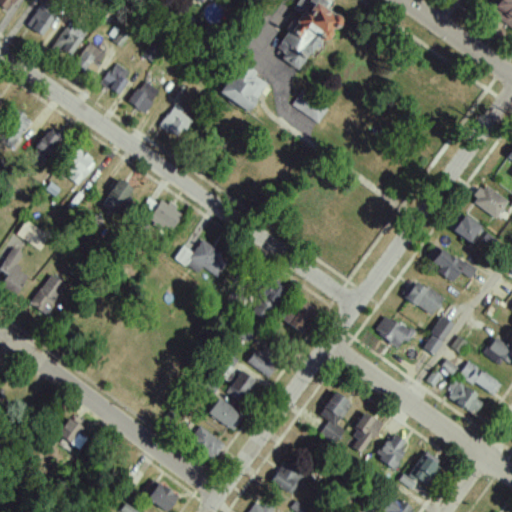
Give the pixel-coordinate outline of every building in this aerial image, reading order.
[(13,0),(0,0),(0,7),(7,11),(13,0)] [(315,40),(323,44),(338,20),(320,9),(325,2),(321,0),(305,0),(275,50),(280,53),(277,59),(296,71),(315,40)] [(511,0),(495,0),(487,12),(511,31),(511,0)] [(24,26),(40,36),(52,18),(37,8),(24,26)] [(52,49),(69,58),(81,32),(64,24),(52,49)] [(89,74),(103,55),(88,43),(73,62),(89,74)] [(263,83),(252,76),(254,72),(236,61),(215,94),(245,113),(263,83)] [(117,96),(126,82),(123,80),(127,73),(113,63),(99,84),(117,96)] [(127,103),(142,114),(158,91),(142,80),(127,103)] [(316,124),(326,108),(299,90),(289,105),(316,124)] [(192,121),(175,106),(158,124),(174,139),(192,121)] [(27,119),(11,110),(0,132),(0,141),(12,148),(27,119)] [(29,158),(43,165),(59,135),(45,127),(29,158)] [(93,163),(74,148),(60,165),(69,172),(65,177),(75,185),(93,163)] [(129,188),(114,180),(99,208),(115,216),(129,188)] [(493,219),(506,202),(482,185),(469,202),(493,219)] [(145,219),(155,203),(147,198),(137,213),(145,219)] [(169,230),(181,214),(160,199),(145,220),(159,230),(162,226),(169,230)] [(468,243),(478,226),(460,215),(450,233),(468,243)] [(41,232),(22,221),(14,235),(32,246),(41,232)] [(191,253),(180,246),(172,258),(196,274),(200,268),(214,278),(227,259),(199,240),(191,253)] [(0,289),(13,297),(24,277),(12,270),(21,255),(9,248),(0,263),(0,272),(4,275),(0,281),(0,289)] [(436,268),(433,272),(449,283),(456,271),(468,279),(473,271),(437,248),(428,263),(436,268)] [(62,283),(45,274),(28,307),(45,316),(62,283)] [(264,321),(282,288),(268,280),(249,313),(264,321)] [(424,286),(422,289),(412,283),(402,297),(428,316),(441,298),(424,286)] [(281,322),(296,333),(314,310),(298,299),(281,322)] [(372,333),(398,348),(403,339),(407,341),(411,333),(382,316),(372,333)] [(420,348),(431,356),(451,325),(440,318),(420,348)] [(457,353),(464,341),(456,336),(449,348),(457,353)] [(496,365),(501,359),(511,366),(511,364),(511,350),(493,337),(481,354),(496,365)] [(273,366),(253,350),(244,362),(264,377),(273,366)] [(499,383),(465,363),(457,376),(492,396),(499,383)] [(226,391),(243,400),(253,380),(237,371),(226,391)] [(481,398),(452,384),(444,400),(473,414),(481,398)] [(316,415),(326,422),(317,435),(333,445),(342,431),(335,426),(349,405),(332,393),(316,415)] [(205,414),(229,431),(240,415),(216,399),(205,414)] [(349,448),(359,455),(380,426),(363,414),(348,436),(355,440),(349,448)] [(77,427),(64,419),(54,437),(67,445),(77,427)] [(222,441),(194,428),(186,445),(214,458),(222,441)] [(375,461),(392,469),(405,443),(389,434),(375,461)] [(401,473),(396,482),(410,489),(415,480),(425,485),(438,461),(421,452),(408,477),(401,473)] [(297,477),(277,467),(268,483),(288,494),(297,477)] [(164,511),(174,495),(153,484),(144,501),(163,511),(164,511)] [(410,511),(412,509),(386,496),(378,511),(410,511)] [(246,511),(268,511),(253,502),(246,511)] [(118,511),(136,511),(124,503),(118,511)]
